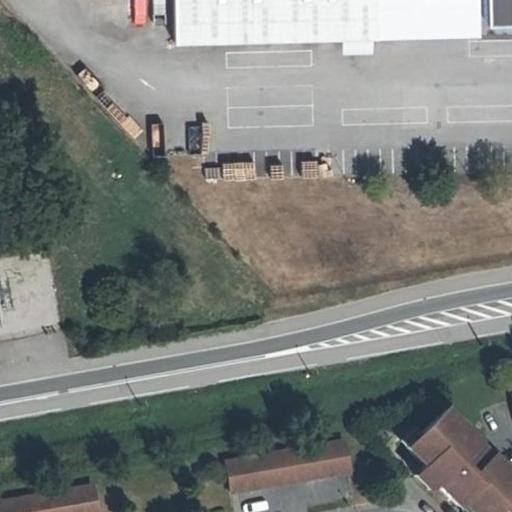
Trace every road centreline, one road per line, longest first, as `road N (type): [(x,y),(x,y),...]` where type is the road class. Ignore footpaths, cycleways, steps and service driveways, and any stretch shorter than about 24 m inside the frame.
road 1 (tertiary): [(0,404),(267,355)]
road 2 (tertiary): [(511,290),(426,305),(267,355)]
road 3 (tertiary): [(267,355),(511,323)]
